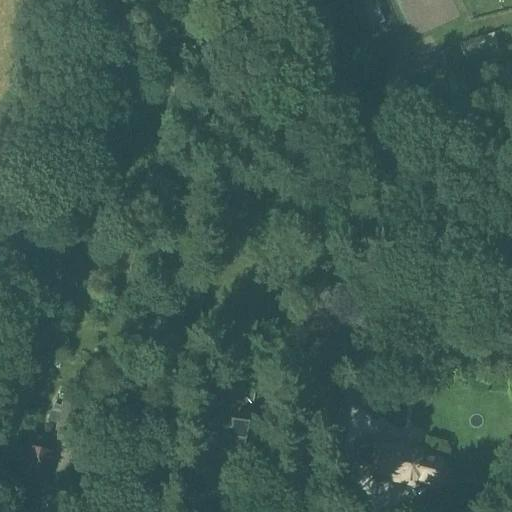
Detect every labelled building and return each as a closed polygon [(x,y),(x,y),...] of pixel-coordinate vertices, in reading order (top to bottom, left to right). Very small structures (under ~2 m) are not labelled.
[(61,310),(66,289),(54,286),(49,308),(61,310)] [(31,360),(46,363),(51,338),(37,335),(31,360)] [(205,380),(195,447),(242,454),(253,387),(252,387),(251,388),(233,401),(231,419),(217,417),(220,399),(207,381),(206,381),(207,380),(205,380)] [(345,395),(311,386),(306,408),(340,416),(345,395)] [(72,426),(74,420),(83,423),(89,399),(64,393),(57,422),(72,426)] [(52,442),(29,436),(27,447),(26,448),(25,451),(16,448),(14,460),(23,462),(19,479),(22,480),(24,482),(29,484),(31,482),(43,484),(50,453),(49,453),(52,442)] [(377,444),(376,447),(365,444),(362,443),(360,444),(359,444),(357,445),(355,446),(354,448),(353,449),(352,450),(351,452),(351,453),(351,455),(351,456),(351,458),(352,459),(352,461),(353,462),(354,463),(355,464),(357,465),(359,466),(371,469),(372,470),(374,475),(408,484),(430,489),(432,489),(434,489),(437,488),(439,487),(441,486),(443,484),(445,481),(446,478),(447,475),(447,472),(447,469),(446,467),(444,464),(443,463),(441,460),(439,459),(438,458),(417,453),(416,450),(380,442),(377,444)]
